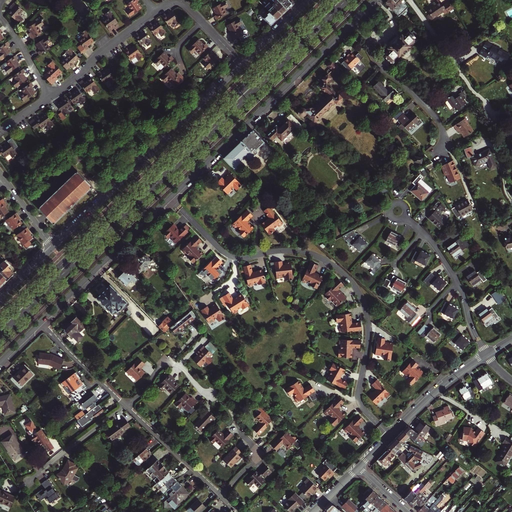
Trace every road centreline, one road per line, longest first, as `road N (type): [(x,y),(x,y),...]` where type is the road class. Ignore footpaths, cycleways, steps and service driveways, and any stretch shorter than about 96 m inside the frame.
road 1 (primary): [(0,334),(346,0)]
road 2 (primary): [(334,0),(0,322)]
road 3 (residential): [(258,254),(303,251),(353,283),(369,333),(358,400),(390,435)]
road 4 (tertiary): [(243,64),(52,248)]
road 5 (tertiary): [(170,197),(353,21)]
road 6 (tertiary): [(40,323),(170,197)]
road 7 (residential): [(353,21),(377,61),(436,117),(442,153)]
road 8 (residential): [(50,97),(155,11)]
road 9 (residential): [(126,405),(222,497)]
road 10 (residential): [(20,483),(126,405)]
road 11 (tertiary): [(390,435),(487,354)]
